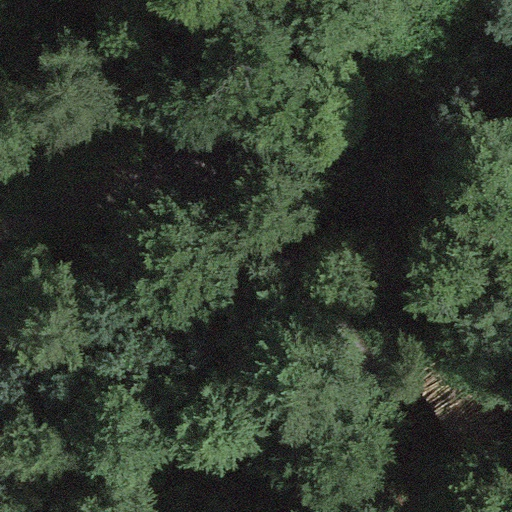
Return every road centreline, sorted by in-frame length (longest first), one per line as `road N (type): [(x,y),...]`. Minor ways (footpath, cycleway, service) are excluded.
road 1 (track): [(171,0),(200,146),(437,511)]
road 2 (track): [(200,146),(0,235)]
